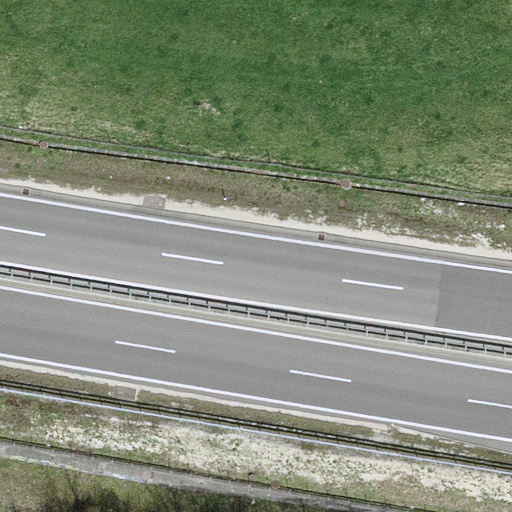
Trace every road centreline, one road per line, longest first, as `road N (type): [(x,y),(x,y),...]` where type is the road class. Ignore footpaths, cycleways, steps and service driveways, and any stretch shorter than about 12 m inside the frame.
road 1 (motorway): [(0,321),(511,406)]
road 2 (motorway): [(511,303),(0,226)]
